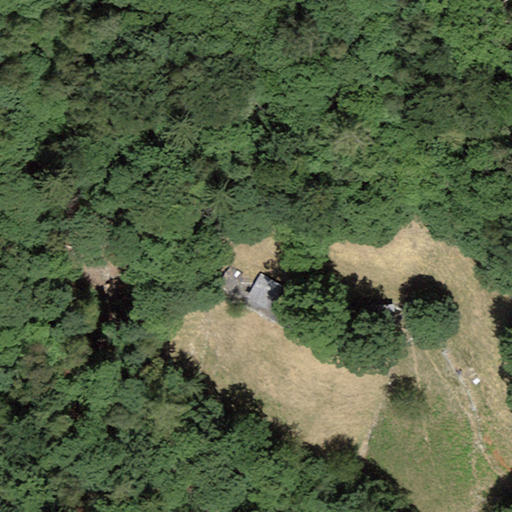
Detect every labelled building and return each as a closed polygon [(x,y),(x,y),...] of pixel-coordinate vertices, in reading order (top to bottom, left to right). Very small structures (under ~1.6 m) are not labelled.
[(511,0),(492,0),(507,12),(511,5),(511,0)] [(244,274),(230,264),(217,283),(231,293),(244,274)] [(293,290),(258,274),(244,305),(278,321),(293,290)] [(403,313),(387,302),(379,314),(396,325),(403,313)] [(360,313),(349,314),(349,324),(361,324),(360,313)]
